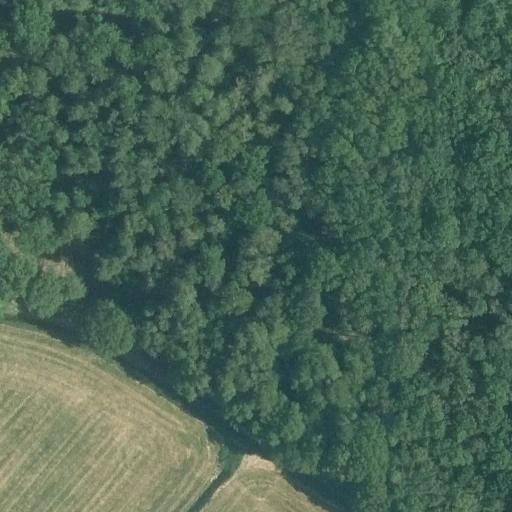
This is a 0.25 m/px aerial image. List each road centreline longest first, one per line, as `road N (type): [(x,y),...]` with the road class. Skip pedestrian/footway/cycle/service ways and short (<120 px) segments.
road 1 (track): [(0,205),(511,394)]
road 2 (track): [(0,299),(102,331),(385,511)]
